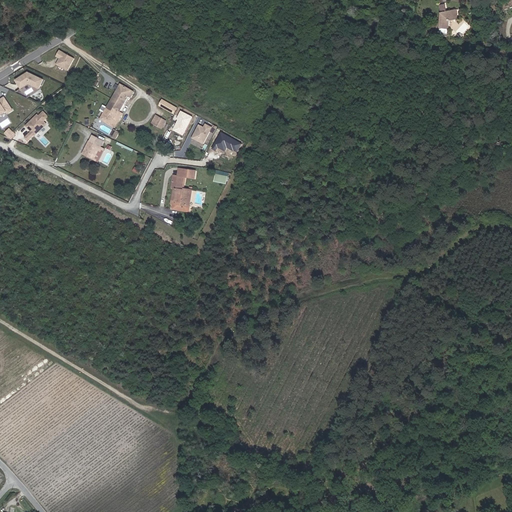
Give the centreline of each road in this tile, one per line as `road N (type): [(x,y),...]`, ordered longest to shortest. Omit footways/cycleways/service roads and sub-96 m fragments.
road 1 (unknown): [(177,220),(101,191),(0,133)]
road 2 (unclassified): [(0,81),(124,0)]
